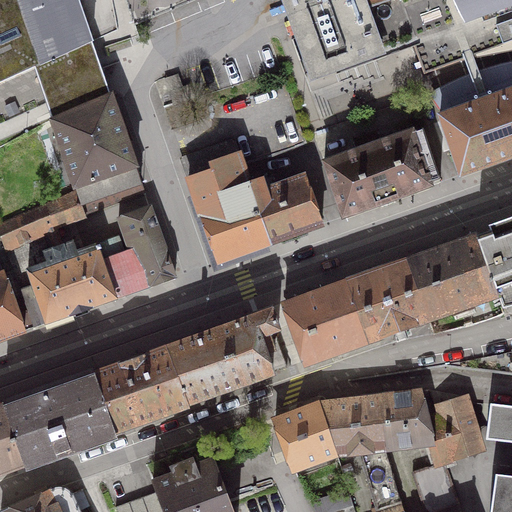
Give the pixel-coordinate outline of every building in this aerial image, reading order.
[(0,0),(0,81),(33,66),(93,43),(78,0),(0,0)] [(511,41),(511,0),(286,0),(313,72),(411,37),(424,73),(506,43),(511,41)] [(110,95),(93,43),(33,66),(50,120),(110,95)] [(439,115),(460,175),(511,156),(511,81),(511,82),(511,81),(511,65),(499,68),(476,75),(454,84),(432,96),(440,107),(450,104),(453,110),(439,115)] [(172,103),(193,96),(189,83),(181,86),(177,73),(163,77),(172,103)] [(77,192),(86,215),(145,193),(138,173),(136,174),(134,167),(136,166),(110,95),(50,120),(74,187),(75,187),(77,192)] [(357,149),(323,161),(342,217),(387,201),(432,185),(431,182),(440,179),(422,128),(413,131),(413,130),(379,141),(376,132),(354,140),(357,149)] [(217,262),(270,243),(248,183),(233,140),(181,158),(217,262)] [(270,243),(322,224),(304,176),(276,186),(272,175),(248,183),(270,243)] [(0,226),(0,237),(4,249),(8,247),(38,234),(55,226),(86,215),(77,192),(0,226)] [(133,260),(139,258),(149,286),(175,277),(150,207),(118,218),(130,251),(133,260)] [(511,217),(488,226),(490,231),(477,235),(498,295),(502,308),(511,305),(511,217)] [(38,234),(8,247),(4,249),(32,328),(149,286),(139,258),(133,260),(130,251),(125,252),(119,236),(77,252),(74,241),(62,246),(55,226),(38,234)] [(498,295),(477,235),(407,260),(428,320),(498,295)] [(428,320),(407,260),(346,281),(368,341),(428,320)] [(0,339),(24,331),(3,273),(0,273),(0,339)] [(368,341),(346,281),(284,304),(305,363),(368,341)] [(267,332),(278,329),(271,308),(168,346),(188,402),(290,365),(284,348),(281,349),(276,336),(269,338),(267,332)] [(96,371),(117,429),(189,404),(188,402),(168,346),(96,371)] [(114,432),(113,431),(117,429),(96,371),(13,401),(3,404),(24,464),(33,460),(114,432)] [(421,390),(379,396),(385,447),(429,444),(435,443),(428,417),(421,390)] [(360,450),(378,508),(400,501),(385,447),(379,396),(319,403),(337,453),(360,450)] [(429,444),(436,464),(444,462),(479,450),(471,425),(474,424),(465,396),(437,406),(439,414),(428,417),(435,443),(429,444)] [(337,453),(319,403),(275,419),(293,469),(337,453)] [(511,405),(490,403),(486,438),(511,441),(511,405)] [(0,405),(0,472),(24,464),(3,404),(0,405)] [(163,511),(232,511),(228,499),(213,460),(196,466),(193,458),(171,467),(174,475),(152,483),(156,492),(163,511)] [(441,510),(459,504),(444,462),(436,464),(412,472),(421,499),(441,510)] [(490,511),(511,511),(511,475),(496,473),(490,511)] [(0,511),(78,511),(70,493),(63,488),(57,487),(51,489),(0,511)] [(321,511),(355,511),(348,488),(317,498),(321,511)] [(163,511),(156,492),(115,507),(117,511),(163,511)] [(403,511),(400,501),(378,508),(371,511),(403,511)]
